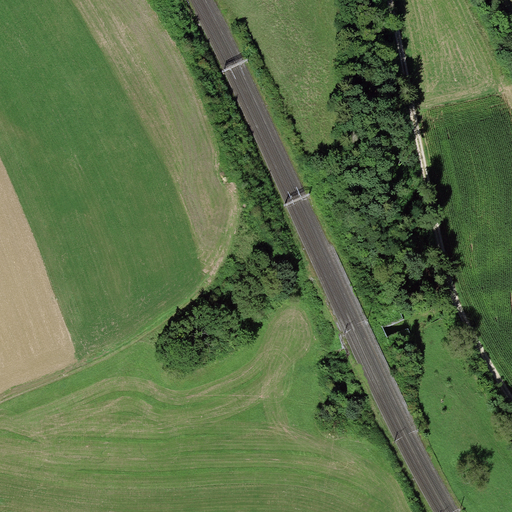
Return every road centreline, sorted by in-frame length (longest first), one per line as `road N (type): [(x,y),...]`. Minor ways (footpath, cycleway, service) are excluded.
road 1 (track): [(511,403),(482,360),(439,259),(388,0)]
road 2 (track): [(237,213),(210,276),(170,314),(122,346),(0,401)]
